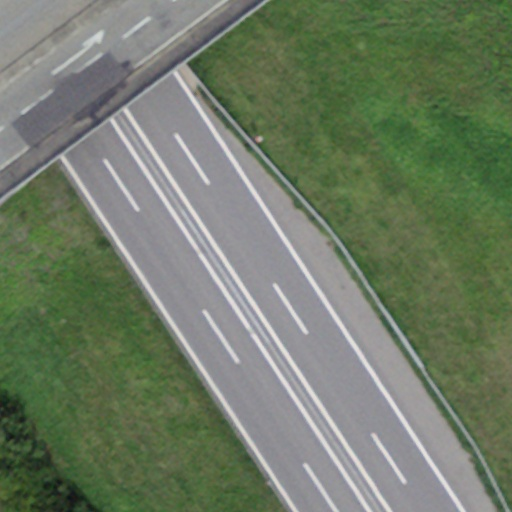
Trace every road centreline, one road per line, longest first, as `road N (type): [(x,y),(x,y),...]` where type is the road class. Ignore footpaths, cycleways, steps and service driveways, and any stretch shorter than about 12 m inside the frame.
road 1 (trunk): [(422,511),(87,0)]
road 2 (trunk): [(0,5),(334,511)]
road 3 (tertiary): [(0,72),(98,0)]
